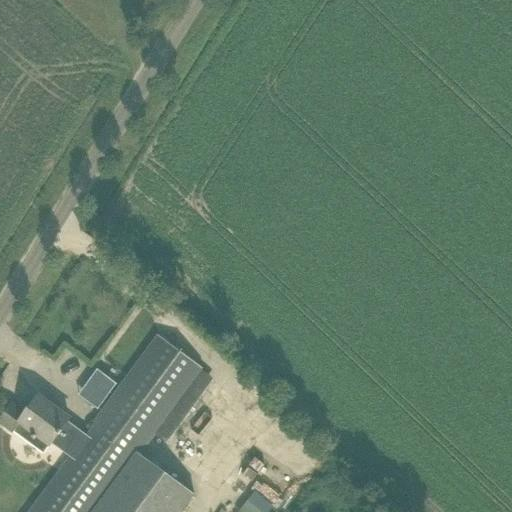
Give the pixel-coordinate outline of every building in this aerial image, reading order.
[(81,444),(70,458),(30,511),(96,511),(140,454),(155,434),(166,442),(212,378),(202,370),(203,369),(159,336),(95,423),(96,424),(81,444)] [(78,396),(98,410),(117,384),(97,370),(78,396)] [(11,405),(0,420),(0,422),(30,445),(43,454),(49,446),(51,444),(70,458),(81,444),(62,429),(69,420),(38,397),(25,415),(11,405)] [(140,454),(96,511),(181,511),(194,495),(177,482),(140,454)] [(267,511),(273,504),(253,490),(237,511),(267,511)]
